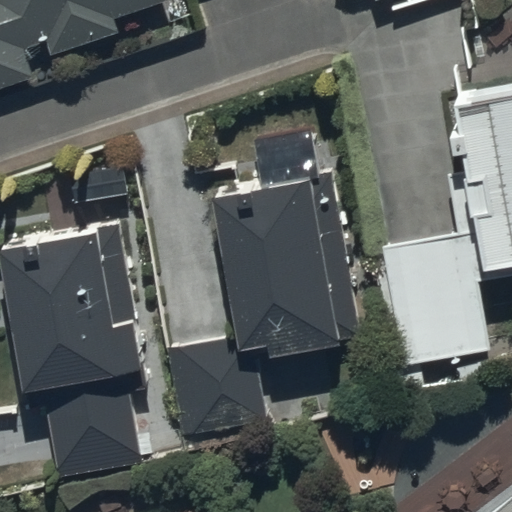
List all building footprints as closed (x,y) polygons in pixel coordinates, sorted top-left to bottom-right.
[(0,0),(0,96),(44,81),(41,70),(125,41),(118,19),(173,0),(172,0),(0,0)] [(410,299),(417,335),(502,321),(490,252),(511,248),(511,76),(472,85),(476,139),(456,142),(466,202),(399,214),(400,221),(385,224),(397,302),(410,299)] [(171,344),(185,434),(276,420),(265,355),(346,342),(319,176),(324,175),(316,126),(260,135),(269,191),(221,199),(242,332),(171,344)] [(105,223),(10,239),(34,381),(54,378),(68,459),(148,445),(136,373),(152,370),(125,211),(103,214),(105,223)] [(511,511),(511,474),(464,511),(511,511)]
